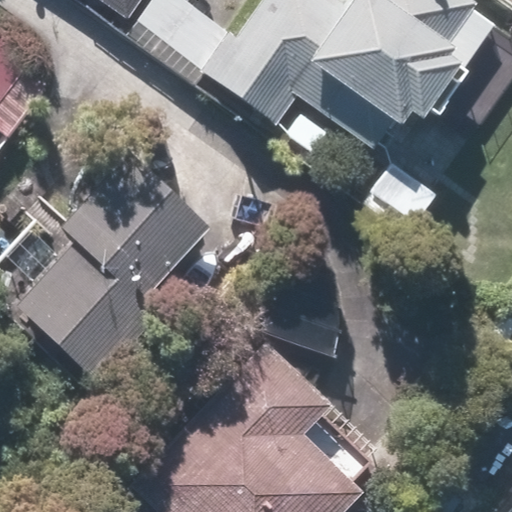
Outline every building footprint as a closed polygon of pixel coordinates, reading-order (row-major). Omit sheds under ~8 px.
[(104,0),(127,16),(138,0),(104,0)] [(296,94),(372,146),(391,116),(400,122),(410,107),(420,113),(458,56),(450,51),(456,42),(449,38),(475,0),(349,0),(347,4),(340,0),(261,0),(208,79),(276,124),(296,94)] [(0,98),(28,64),(0,40),(0,98)] [(165,301),(150,287),(208,225),(127,150),(60,222),(74,236),(14,300),(95,376),(165,301)] [(265,340),(130,481),(163,511),(337,511),(362,487),(302,430),(329,401),(265,340)]
